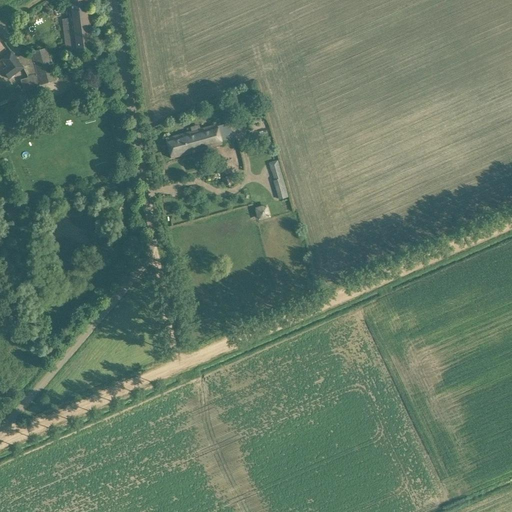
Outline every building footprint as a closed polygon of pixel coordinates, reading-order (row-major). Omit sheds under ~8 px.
[(67,55),(83,53),(93,52),(86,0),(68,0),(69,11),(70,18),(62,19),(63,29),(65,45),(60,45),(61,56),(67,55)] [(23,90),(56,80),(47,48),(30,53),(37,74),(27,77),(28,78),(20,81),(23,90)] [(23,68),(11,52),(1,59),(7,67),(2,71),(8,79),(23,68)] [(222,144),(222,143),(234,139),(229,123),(217,126),(217,124),(165,138),(171,158),(222,144)] [(284,183),(280,169),(271,171),(274,180),(273,181),(275,186),(284,183)] [(234,183),(231,175),(221,179),(224,186),(234,183)] [(267,204),(254,207),(257,220),(270,217),(267,204)]
